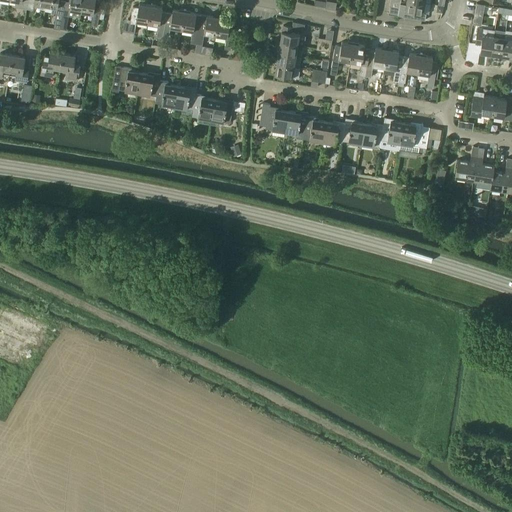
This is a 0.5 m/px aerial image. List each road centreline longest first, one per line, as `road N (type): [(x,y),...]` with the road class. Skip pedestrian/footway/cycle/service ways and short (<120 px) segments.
road 1 (track): [(0,266),(216,368),(480,511)]
road 2 (primary): [(511,288),(248,213),(0,167)]
road 3 (residential): [(449,110),(232,82),(235,64),(109,43)]
road 4 (residential): [(443,33),(400,34),(247,0)]
